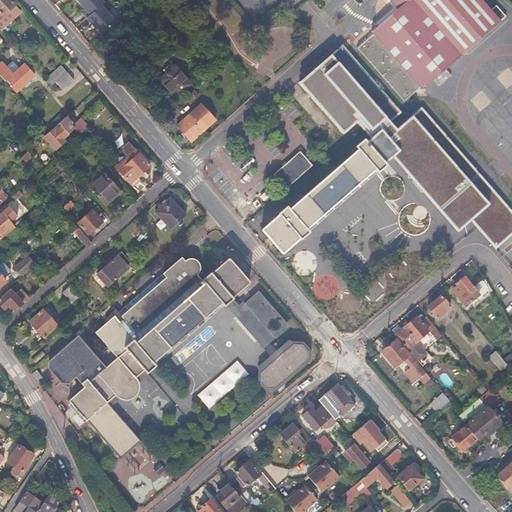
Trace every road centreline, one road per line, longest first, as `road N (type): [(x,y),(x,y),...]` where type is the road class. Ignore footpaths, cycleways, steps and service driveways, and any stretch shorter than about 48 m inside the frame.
road 1 (tertiary): [(181,170),(341,355)]
road 2 (residential): [(0,332),(181,170)]
road 3 (residential): [(341,355),(156,511)]
road 4 (residential): [(511,289),(476,247),(341,355)]
road 5 (tertiary): [(34,0),(181,170)]
road 6 (residential): [(0,351),(41,411),(86,511)]
road 7 (residential): [(181,170),(316,52)]
road 8 (tertiary): [(341,355),(454,483)]
